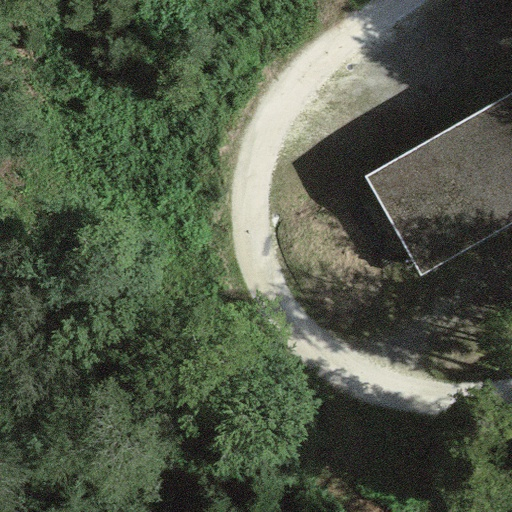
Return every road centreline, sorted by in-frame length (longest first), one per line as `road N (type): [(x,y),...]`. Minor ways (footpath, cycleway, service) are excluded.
road 1 (track): [(511,392),(441,401),(352,378),(286,321),(260,274),(248,182),(259,138),(308,69),(396,0)]
road 2 (track): [(318,354),(363,429),(445,511)]
